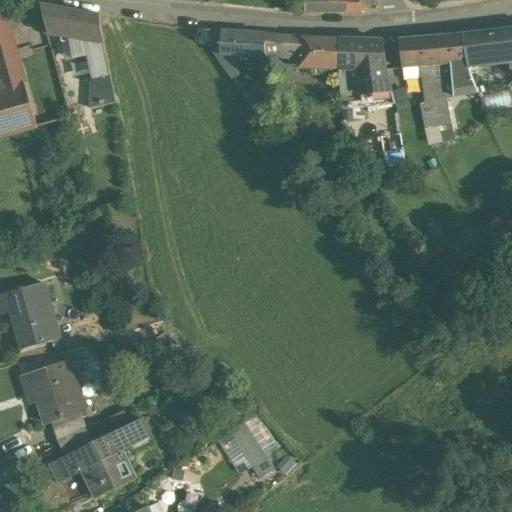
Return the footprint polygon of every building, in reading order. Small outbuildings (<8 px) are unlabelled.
[(0,0),(0,93),(26,86),(1,0),(0,0)] [(343,0),(306,0),(307,13),(346,14),(343,0)] [(343,0),(346,14),(377,11),(374,0),(343,0)] [(61,10),(41,6),(48,32),(65,35),(63,33),(61,30),(61,10)] [(99,17),(61,10),(61,30),(63,33),(65,35),(71,36),(76,59),(91,57),(95,80),(111,77),(99,17)] [(197,30),(218,60),(232,57),(222,32),(197,30)] [(511,30),(463,35),(467,57),(485,55),(511,52),(511,30)] [(265,35),(222,32),(232,57),(267,59),(266,55),(265,35)] [(282,37),(265,35),(266,55),(283,56),(282,37)] [(463,35),(449,37),(452,65),(468,63),(467,57),(463,35)] [(303,39),(282,37),(283,56),(295,56),(302,57),(303,39)] [(449,37),(437,38),(441,66),(452,65),(449,37)] [(437,38),(400,41),(404,70),(422,68),(441,66),(437,38)] [(339,41),(303,39),(302,57),(301,68),(339,69),(339,42),(339,41)] [(368,43),(339,42),(339,69),(358,70),(361,96),(373,94),(377,94),(371,70),(369,43),(368,43)] [(384,43),(368,43),(369,43),(371,70),(377,94),(393,92),(387,71),(384,43)] [(485,55),(467,57),(468,63),(471,75),(476,89),(478,89),(491,84),(485,55)] [(218,60),(231,79),(241,72),(232,57),(218,60)] [(468,63),(452,65),(455,97),(468,94),(477,93),(476,89),(471,75),(468,63)] [(443,79),(441,66),(422,68),(423,80),(443,79)] [(353,111),(362,110),(361,96),(358,70),(339,69),(339,71),(344,120),(345,122),(354,122),(353,111)] [(231,79),(246,100),(256,93),(241,72),(231,79)] [(95,80),(91,81),(90,109),(116,104),(111,77),(95,80)] [(491,84),(478,89),(490,125),(511,115),(511,103),(511,100),(505,80),(491,84)] [(70,83),(62,85),(65,95),(82,92),(80,81),(70,83)] [(246,100),(258,117),(283,99),(271,82),(256,93),(246,100)] [(0,93),(0,138),(37,128),(26,86),(0,93)] [(396,106),(393,92),(377,94),(373,94),(376,108),(396,106)] [(489,125),(477,93),(468,94),(476,117),(469,120),(473,133),(489,125)] [(362,110),(376,108),(373,94),(361,96),(362,110)] [(453,126),(448,100),(422,104),(426,130),(439,128),(453,126)] [(309,119),(297,129),(306,140),(318,130),(309,119)] [(456,140),(453,126),(439,128),(443,146),(456,140)] [(44,284),(24,290),(23,289),(19,290),(19,292),(1,297),(7,315),(14,313),(18,328),(16,329),(22,352),(53,343),(42,304),(49,302),(44,284)] [(70,364),(23,379),(28,395),(35,392),(46,425),(52,424),(81,414),(86,412),(70,364)] [(81,414),(52,424),(58,443),(65,440),(87,430),(81,414)] [(257,418),(245,426),(265,458),(278,450),(257,418)] [(143,421),(94,445),(92,441),(71,452),(73,455),(52,465),(60,482),(61,483),(74,477),(83,473),(96,500),(130,483),(117,456),(151,439),(143,421)] [(244,425),(233,433),(246,452),(263,479),(274,471),(265,458),(245,426),(244,425)] [(87,430),(65,440),(71,452),(92,441),(87,430)] [(233,433),(219,442),(219,443),(220,443),(232,462),(246,452),(233,433)] [(96,500),(83,473),(74,477),(87,504),(96,500)] [(74,477),(61,483),(71,505),(72,511),(74,511),(87,504),(74,477)] [(61,483),(60,482),(39,493),(48,511),(70,511),(72,511),(71,505),(61,483)]
